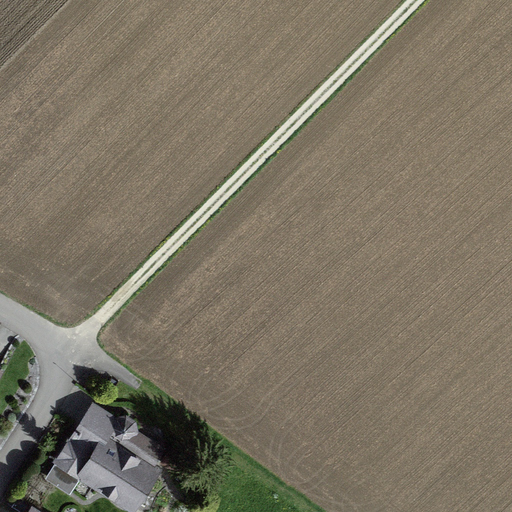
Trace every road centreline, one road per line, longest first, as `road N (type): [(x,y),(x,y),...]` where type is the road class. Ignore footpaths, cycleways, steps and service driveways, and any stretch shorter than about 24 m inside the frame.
road 1 (track): [(415,0),(73,345)]
road 2 (residential): [(0,478),(73,345),(0,307)]
